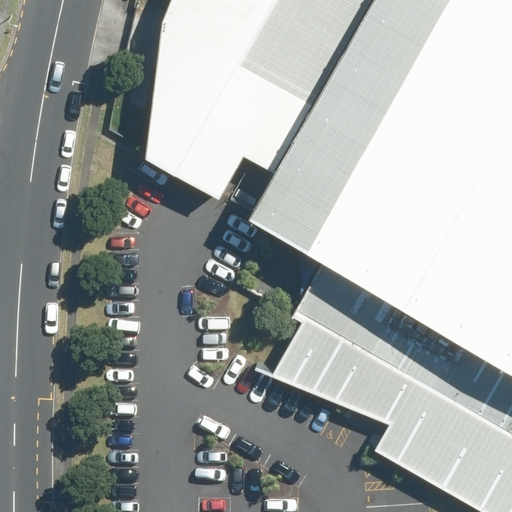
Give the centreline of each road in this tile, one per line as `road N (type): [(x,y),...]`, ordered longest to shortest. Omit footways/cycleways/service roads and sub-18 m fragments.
road 1 (tertiary): [(20,229),(15,511)]
road 2 (tertiary): [(65,0),(20,229)]
